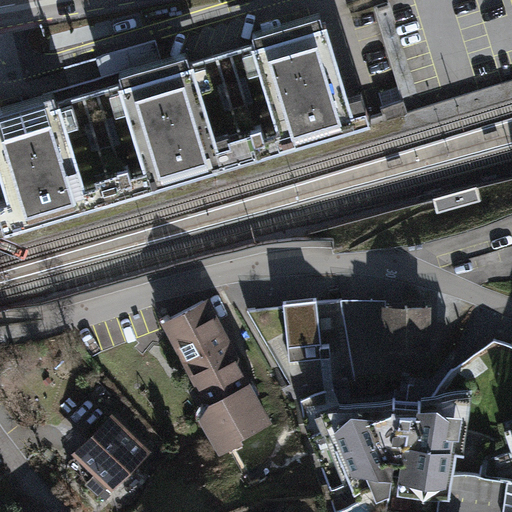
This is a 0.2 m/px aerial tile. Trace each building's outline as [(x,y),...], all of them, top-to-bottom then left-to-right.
[(321,21),(250,42),(281,150),(353,129),(340,86),(325,32),(321,21)] [(187,61),(116,82),(148,193),(220,172),(187,61)] [(52,102),(0,116),(0,184),(15,236),(85,216),(52,102)] [(317,295),(282,299),(287,359),(333,354),(331,338),(321,339),(317,295)] [(250,388),(205,304),(160,328),(205,412),(250,388)] [(433,313),(385,314),(386,353),(434,352),(433,313)] [(273,429),(250,388),(205,412),(198,425),(217,459),(273,429)] [(444,511),(466,408),(313,424),(347,511),(444,511)] [(153,459),(113,419),(72,460),(111,500),(153,459)]
